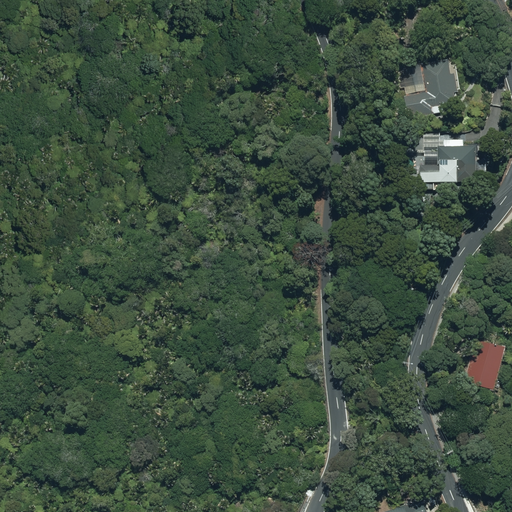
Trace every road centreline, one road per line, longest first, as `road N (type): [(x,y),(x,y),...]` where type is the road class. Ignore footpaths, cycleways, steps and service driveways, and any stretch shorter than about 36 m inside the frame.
road 1 (residential): [(322,0),(334,33),(341,117),(334,313),(343,412),(315,511)]
road 2 (tertiary): [(511,187),(450,267),(420,344),(421,391),(460,511)]
